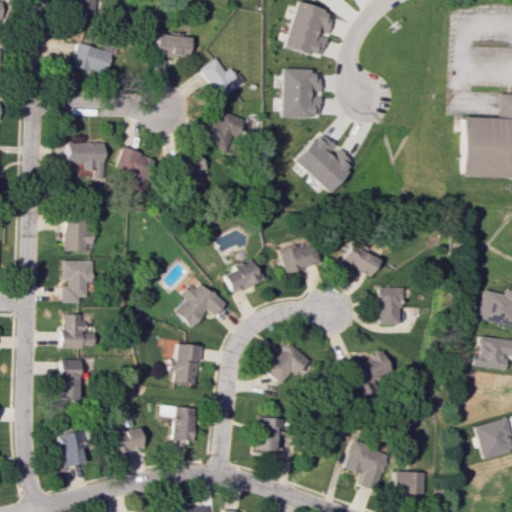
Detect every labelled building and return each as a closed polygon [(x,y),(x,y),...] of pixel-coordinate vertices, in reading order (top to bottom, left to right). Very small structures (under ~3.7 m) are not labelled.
[(67,0),(67,15),(91,15),(90,0),(67,0)] [(279,45),(317,56),(323,34),(324,35),(330,12),(291,1),(279,45)] [(148,53),(182,58),(185,37),(151,32),(148,53)] [(100,73),(106,50),(71,41),(65,64),(100,73)] [(193,68),(214,98),(238,83),(226,66),(219,71),(210,57),(193,68)] [(307,68),(277,68),(276,116),(315,116),(316,93),(316,73),(306,72),(307,68)] [(224,151),(237,117),(213,109),(201,143),(224,151)] [(457,174),(511,175),(511,119),(459,118),(457,174)] [(325,191),(351,163),(333,147),(334,146),(317,131),(290,160),(325,191)] [(59,162),(77,162),(77,169),(87,169),(87,178),(97,178),(98,142),(60,141),(59,162)] [(141,183),(151,158),(116,145),(107,170),(141,183)] [(198,179),(197,156),(165,157),(165,180),(198,179)] [(57,250),(80,250),(80,242),(83,242),(83,214),(56,215),(57,250)] [(276,248),(280,270),(314,264),(311,242),(276,248)] [(367,275),(374,258),(344,244),(336,262),(367,275)] [(248,256),(218,271),(229,293),(259,279),(248,256)] [(74,302),(74,296),(85,296),(86,260),(56,259),(56,281),(56,301),(74,302)] [(187,326),(204,309),(210,315),(219,304),(191,278),(176,293),(182,298),(170,310),(187,326)] [(395,324),(396,286),(374,286),(373,323),(395,324)] [(511,290),(499,288),(498,292),(477,289),(472,319),(511,324),(511,290)] [(54,345),(88,346),(88,332),(76,332),(77,313),(57,313),(57,327),(54,327),(54,345)] [(507,356),(509,339),(474,336),(473,350),(469,350),(467,365),(501,368),(502,356),(507,356)] [(168,380),(191,383),(195,345),(169,342),(166,371),(169,371),(168,380)] [(286,370),(294,377),(307,363),(284,342),(259,369),(274,383),(286,370)] [(347,390),(388,370),(378,350),(352,362),(348,354),(332,361),(347,390)] [(54,398),(74,399),(75,359),(55,358),(54,398)] [(272,417),(252,416),(251,449),(270,450),(272,417)] [(477,458),(509,449),(500,416),(468,426),(477,458)] [(102,434),(108,456),(139,448),(134,426),(102,434)] [(79,446),(76,429),(53,433),(59,465),(79,462),(76,447),(79,446)] [(383,452),(346,440),(337,467),(357,473),(354,483),(371,489),(383,452)] [(419,471),(388,470),(387,493),(418,494),(419,471)]
